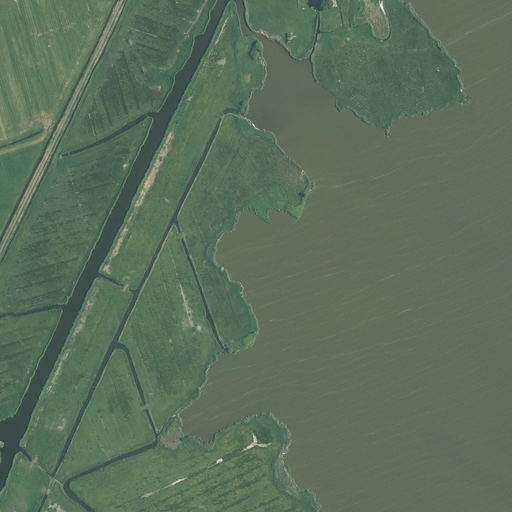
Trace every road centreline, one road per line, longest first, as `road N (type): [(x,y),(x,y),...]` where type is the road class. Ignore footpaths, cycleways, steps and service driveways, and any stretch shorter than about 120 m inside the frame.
road 1 (track): [(0,283),(137,0)]
road 2 (track): [(0,511),(128,283)]
road 3 (track): [(45,511),(60,480),(135,442),(141,410),(155,403)]
road 4 (track): [(0,409),(17,395),(51,321),(48,315),(0,322)]
